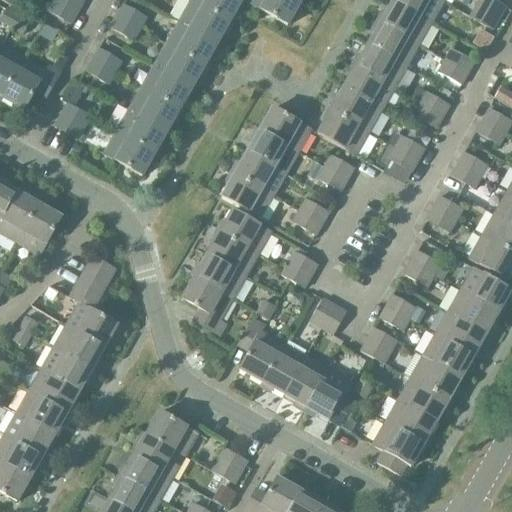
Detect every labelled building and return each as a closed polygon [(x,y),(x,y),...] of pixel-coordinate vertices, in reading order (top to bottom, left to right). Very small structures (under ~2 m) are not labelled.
[(20,0),(0,0),(0,2),(15,11),(20,0)] [(77,0),(55,0),(54,2),(77,15),(84,4),(77,0)] [(238,0),(191,0),(190,3),(233,27),(238,18),(234,16),(242,2),(238,0)] [(299,5),(290,0),(251,0),(248,6),(287,28),(299,5)] [(394,0),(392,4),(430,26),(443,4),(435,0),(394,0)] [(479,0),(469,19),(480,26),(493,3),(488,0),(479,0)] [(77,15),(54,2),(47,14),(70,27),(77,15)] [(233,27),(190,3),(178,24),(217,46),(224,32),(228,35),(233,27)] [(493,3),(480,26),(492,32),(505,9),(493,3)] [(380,16),(375,24),(418,48),(430,26),(392,4),(384,18),(380,16)] [(123,7),(117,19),(140,32),(146,20),(123,7)] [(0,21),(0,24),(11,30),(17,19),(5,12),(0,21)] [(17,19),(11,30),(22,37),(29,25),(17,19)] [(140,32),(117,19),(110,30),(133,43),(140,32)] [(217,46),(178,24),(166,46),(208,71),(213,62),(209,60),(217,46)] [(375,34),(367,48),(405,70),(418,48),(375,24),(371,32),(375,34)] [(498,63),(510,70),(511,66),(511,42),(511,41),(498,63)] [(208,71),(166,46),(153,68),(192,90),(200,76),(204,78),(208,71)] [(405,70),(367,48),(359,62),(355,59),(351,67),(393,92),(405,70)] [(0,102),(2,100),(23,61),(1,49),(0,51),(0,102)] [(98,51),(92,62),(115,76),(121,64),(98,51)] [(450,51),(444,63),(467,76),(474,64),(450,51)] [(23,61),(2,100),(24,112),(37,90),(46,74),(45,73),(23,61)] [(115,76),(92,62),(85,74),(108,87),(115,76)] [(467,76),(444,63),(437,74),(460,87),(467,76)] [(393,92),(351,67),(346,76),(350,78),(342,92),(381,114),(393,92)] [(46,74),(37,90),(48,97),(60,75),(49,68),(45,73),(46,74)] [(192,90),(153,68),(141,90),(183,114),(188,106),(184,104),(192,90)] [(141,90),(128,112),(167,134),(175,120),(179,122),(183,114),(141,90)] [(330,103),(326,111),(368,135),(381,114),(342,92),(334,106),(330,103)] [(425,95),(419,106),(442,120),(449,108),(425,95)] [(54,129),(65,136),(78,113),(67,106),(54,129)] [(442,120),(419,106),(412,118),(435,131),(442,120)] [(272,110),(259,133),(297,155),(310,132),(272,110)] [(368,135),(326,111),(321,120),(325,122),(317,136),(355,158),(368,135)] [(167,134),(128,112),(116,134),(154,156),(158,158),(163,150),(159,148),(167,134)] [(78,113),(65,136),(77,142),(90,119),(78,113)] [(487,114),(480,125),(503,138),(510,127),(487,114)] [(503,138),(480,125),(474,137),(497,150),(503,138)] [(254,141),(246,155),(285,177),(297,155),(259,133),(255,131),(250,139),(254,141)] [(154,156),(116,134),(103,157),(141,179),(154,156)] [(401,138),(394,150),(417,163),(424,152),(401,138)] [(417,163),(394,150),(387,162),(410,175),(417,163)] [(235,167),(230,175),(272,199),(285,177),(246,155),(239,169),(235,167)] [(462,157),(455,169),(479,182),(485,170),(462,157)] [(330,158),(323,169),(347,183),(353,171),(330,158)] [(347,183),(323,169),(317,181),(340,194),(347,183)] [(479,182),(455,169),(449,181),(472,194),(479,182)] [(272,199),(230,175),(225,183),(229,185),(221,200),(259,222),(272,199)] [(0,223),(16,195),(0,185),(0,223)] [(493,216),(511,227),(511,198),(506,194),(493,216)] [(0,223),(0,236),(17,246),(38,207),(16,195),(0,223)] [(437,201),(431,213),(454,226),(460,214),(437,201)] [(305,202),(298,213),(321,226),(328,215),(305,202)] [(38,207),(17,246),(39,258),(61,220),(38,207)] [(219,225),(215,233),(257,257),(270,234),(232,213),(223,227),(219,225)] [(321,226),(298,213),(292,225),(315,238),(321,226)] [(454,226),(431,213),(424,224),(447,238),(454,226)] [(511,227),(493,216),(481,238),(511,256),(511,227)] [(214,243),(207,257),(245,279),(257,257),(215,233),(210,241),(214,243)] [(511,256),(481,238),(468,261),(506,283),(511,272),(511,256)] [(294,254),(287,266),(310,279),(317,268),(294,254)] [(417,254),(410,265),(433,278),(440,267),(417,254)] [(190,277),(194,280),(194,279),(233,301),(245,279),(207,257),(199,271),(195,269),(190,277)] [(115,272),(92,258),(86,270),(109,283),(115,272)] [(433,278),(410,265),(403,277),(427,290),(433,278)] [(310,279),(287,266),(280,277),(303,291),(310,279)] [(109,283),(86,270),(80,280),(103,294),(109,283)] [(472,270),(459,293),(502,317),(506,309),(502,307),(511,292),(472,270)] [(0,289),(4,291),(5,292),(12,280),(0,274),(0,289)] [(194,279),(194,280),(181,302),(220,324),(233,301),(194,279)] [(103,294),(80,280),(74,291),(97,304),(103,294)] [(69,300),(78,305),(92,313),(97,304),(74,291),(69,300)] [(459,293),(447,315),(485,337),(493,323),(497,325),(502,317),(459,293)] [(392,298),(385,309),(408,322),(415,311),(392,298)] [(309,325),(321,331),(334,308),(322,301),(309,325)] [(256,315),(268,321),(274,310),(263,303),(256,315)] [(65,328),(104,350),(116,327),(92,313),(78,305),(65,328)] [(334,308),(321,331),(332,338),(345,315),(334,308)] [(408,322),(385,309),(379,321),(402,334),(408,322)] [(485,337),(447,315),(434,337),(477,361),(481,353),(477,351),(485,337)] [(26,319),(19,331),(30,337),(37,326),(26,319)] [(240,344),(251,350),(260,334),(264,328),(252,322),(240,344)] [(65,328),(53,350),(91,372),(104,350),(65,328)] [(30,337),(19,331),(12,343),(23,349),(30,337)] [(373,331),(366,342),(389,355),(396,344),(373,331)] [(239,372),(261,385),(283,346),(260,334),(251,350),(239,372)] [(434,337),(422,359),(460,381),(468,367),(472,369),(477,361),(434,337)] [(389,355),(366,342),(360,354),(383,367),(389,355)] [(305,359),(283,346),(261,385),(259,389),(267,394),(270,390),(283,397),(305,359)] [(53,350),(40,372),(79,394),(91,372),(53,350)] [(303,414),(327,371),(305,359),(283,397),(297,405),(295,409),(303,414)] [(460,381),(422,359),(409,381),(452,405),(456,397),(452,395),(460,381)] [(0,362),(0,377),(2,379),(8,367),(0,362)] [(327,371),(303,414),(311,418),(313,414),(328,423),(341,399),(350,384),(327,371)] [(79,394),(40,372),(28,394),(66,416),(79,394)] [(409,381),(397,403),(435,424),(443,411),(447,413),(452,405),(409,381)] [(354,394),(365,400),(372,388),(360,382),(354,394)] [(66,416),(28,394),(15,416),(54,438),(66,416)] [(341,399),(328,423),(340,429),(353,406),(341,399)] [(384,425),(427,449),(431,441),(427,438),(435,424),(397,403),(384,425)] [(159,414),(146,437),(185,459),(198,436),(159,414)] [(15,416),(3,438),(41,460),(54,438),(15,416)] [(350,434),(353,429),(351,424),(346,421),(341,429),(350,434)] [(427,449),(384,425),(371,447),(383,454),(406,467),(410,469),(418,454),(422,457),(427,449)] [(146,437),(134,459),(172,481),(185,459),(146,437)] [(3,438),(0,443),(0,465),(29,482),(41,460),(3,438)] [(211,474),(222,480),(235,457),(224,450),(211,474)] [(406,467),(383,454),(376,465),(400,479),(406,467)] [(235,457),(222,480),(234,487),(247,464),(235,457)] [(134,459),(121,481),(160,503),(172,481),(134,459)] [(29,482),(0,465),(0,495),(16,504),(29,482)] [(288,511),(299,493),(276,480),(264,502),(258,511),(288,511)] [(109,503),(124,511),(154,511),(160,503),(121,481),(109,503)] [(288,511),(317,511),(321,506),(299,493),(288,511)] [(258,511),(264,502),(252,496),(243,511),(258,511)] [(124,511),(109,503),(103,511),(124,511)]
